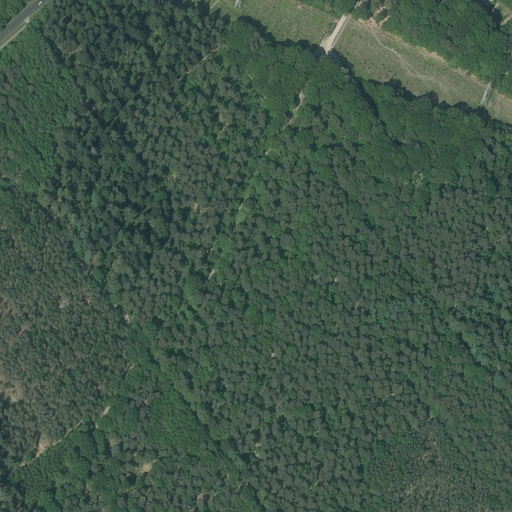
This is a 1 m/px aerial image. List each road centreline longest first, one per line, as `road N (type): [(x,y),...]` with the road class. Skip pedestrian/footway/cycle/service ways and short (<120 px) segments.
road 1 (track): [(503,128),(373,258),(345,318),(207,437)]
road 2 (track): [(287,124),(463,346)]
road 3 (track): [(213,269),(324,50)]
road 4 (track): [(88,103),(213,269)]
road 5 (track): [(263,511),(145,352)]
road 6 (track): [(47,511),(144,349)]
road 7 (track): [(144,349),(35,199)]
road 8 (track): [(287,124),(203,17)]
road 9 (track): [(304,355),(383,457)]
road 10 (track): [(102,426),(78,425),(0,481)]
road 11 (track): [(427,417),(500,511)]
